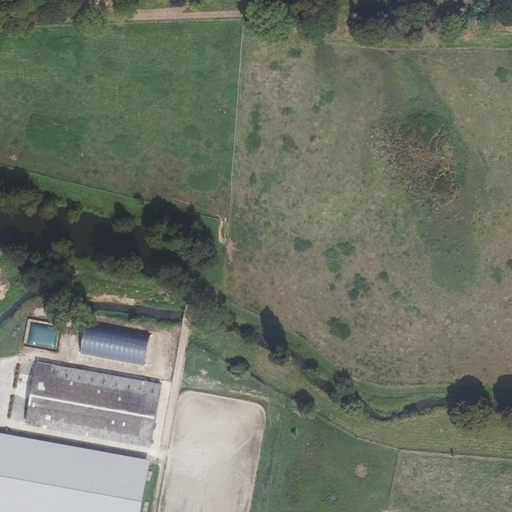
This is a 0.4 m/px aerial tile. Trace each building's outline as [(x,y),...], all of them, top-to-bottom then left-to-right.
[(151,334),(87,322),(81,353),(145,366),(151,334)] [(165,376),(171,338),(155,335),(148,373),(165,376)] [(3,362),(2,374),(19,376),(20,364),(3,362)] [(37,366),(33,394),(46,396),(50,368),(37,366)] [(44,405),(31,404),(28,426),(151,449),(162,388),(50,368),(46,396),(44,405)] [(46,396),(33,394),(31,404),(44,405),(46,396)] [(139,511),(149,461),(0,433),(0,511),(139,511)]
